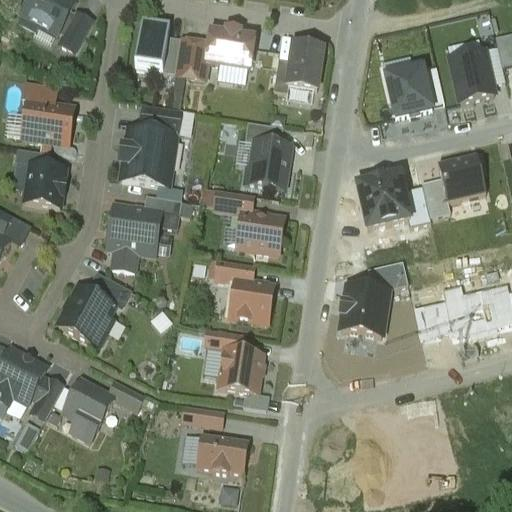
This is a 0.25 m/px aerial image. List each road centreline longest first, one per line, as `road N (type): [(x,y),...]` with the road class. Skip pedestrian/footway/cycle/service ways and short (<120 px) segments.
road 1 (residential): [(33,330),(89,228),(113,0)]
road 2 (residential): [(336,173),(299,426)]
road 3 (residential): [(354,39),(131,0)]
road 4 (residential): [(511,365),(338,405),(299,426)]
road 5 (residential): [(336,173),(511,132)]
road 6 (track): [(354,39),(493,0)]
road 7 (residential): [(354,39),(336,173)]
